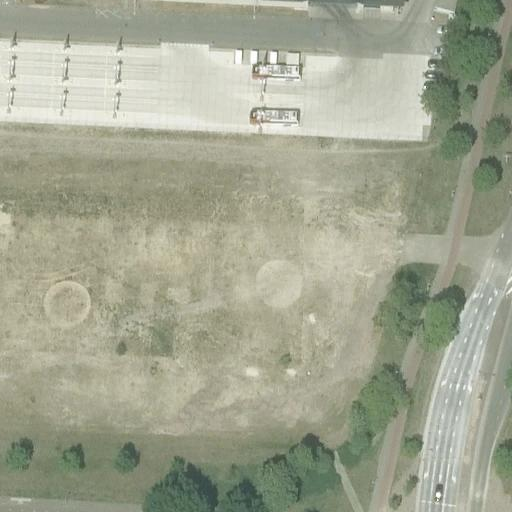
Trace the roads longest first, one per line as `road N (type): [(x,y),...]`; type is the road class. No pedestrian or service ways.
road 1 (tertiary): [(511,278),(475,334),(441,440),(435,511)]
road 2 (tertiary): [(475,511),(511,281)]
